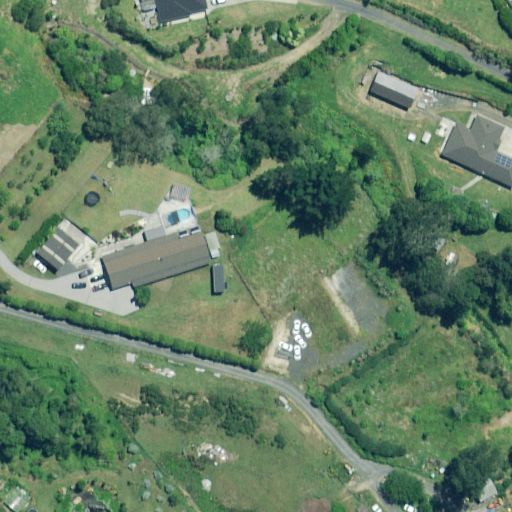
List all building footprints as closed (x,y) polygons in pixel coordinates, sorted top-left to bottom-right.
[(158,0),(161,9),(170,7),(171,14),(205,6),(203,0),(158,0)] [(417,121),(423,110),(415,106),(409,117),(417,121)] [(504,128),(477,116),(470,131),(456,124),(442,155),(511,187),(511,159),(494,151),(504,128)] [(441,133),(430,128),(425,140),(436,145),(441,133)] [(187,237),(185,230),(164,237),(159,223),(147,226),(152,241),(102,257),(113,289),(132,283),(133,288),(212,263),(202,232),(187,237)] [(79,244),(59,227),(37,253),(57,270),(79,244)] [(260,322),(252,315),(233,336),(241,343),(260,322)] [(497,493),(488,475),(481,479),(470,485),(480,502),(497,493)] [(19,511),(31,499),(18,487),(5,503),(16,511),(19,511)]
